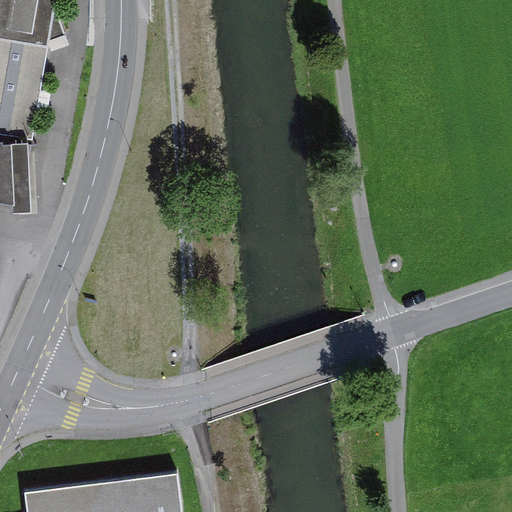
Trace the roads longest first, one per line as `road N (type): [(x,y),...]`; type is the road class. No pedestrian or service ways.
road 1 (track): [(398,511),(394,337),(359,196),(335,0)]
road 2 (track): [(216,511),(187,405),(193,341),(171,0)]
road 3 (tertiary): [(121,0),(121,56),(89,199),(18,373)]
road 4 (unclassified): [(18,373),(77,399),(139,410),(207,400),(367,345)]
road 5 (residential): [(367,345),(511,297)]
